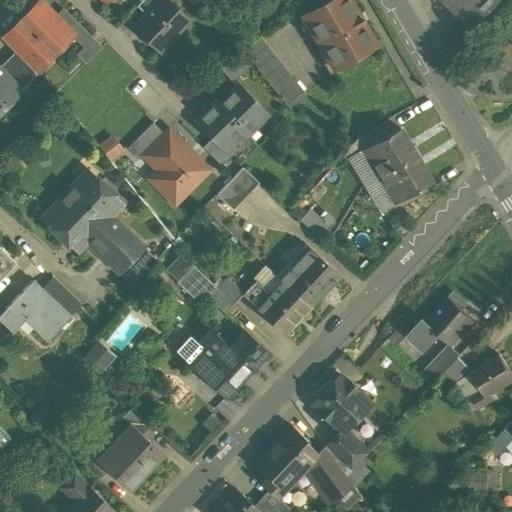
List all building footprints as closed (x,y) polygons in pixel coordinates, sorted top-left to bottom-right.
[(158,0),(145,15),(134,27),(160,51),(174,36),(170,33),(184,18),(165,0),(158,0)] [(142,0),(136,7),(145,15),(158,0),(142,0)] [(348,0),(327,0),(323,3),(324,6),(304,18),(335,70),(376,46),(348,0)] [(446,0),(472,26),(497,0),(446,0)] [(54,17),(39,2),(20,21),(51,52),(69,35),(70,34),(54,17)] [(92,39),(62,9),(54,17),(70,34),(69,35),(83,48),(92,39)] [(51,52),(20,21),(2,40),(14,53),(32,71),(51,52)] [(303,91),(260,38),(243,52),(252,63),(286,105),(303,91)] [(83,48),(76,55),(85,64),(101,48),(92,39),(83,48)] [(509,56),(496,44),(479,61),(497,79),(509,68),(503,63),(509,56)] [(243,52),(221,70),(230,81),(252,63),(243,52)] [(32,71),(14,53),(0,66),(0,72),(19,91),(36,75),(32,71)] [(0,72),(0,109),(19,91),(0,72)] [(217,105),(243,132),(245,134),(264,116),(248,100),(250,99),(237,86),(217,105)] [(303,91),(286,105),(291,111),(306,95),(303,91)] [(243,132),(217,105),(215,103),(196,121),(212,137),(224,150),(226,148),(243,132)] [(128,149),(139,159),(164,134),(153,123),(128,149)] [(378,126),(357,139),(345,151),(351,159),(358,154),(358,153),(366,148),(385,137),(378,126)] [(385,137),(366,148),(375,163),(370,166),(378,178),(379,175),(414,155),(398,129),(385,137)] [(168,130),(142,156),(157,170),(149,179),(174,204),(209,170),(168,130)] [(124,152),(112,136),(99,147),(112,163),(124,152)] [(224,150),(212,137),(202,147),(221,166),(232,155),(226,148),(224,150)] [(366,148),(358,153),(358,154),(351,159),(350,159),(382,212),(399,201),(390,187),(385,190),(378,178),(370,166),(375,163),(366,148)] [(414,155),(379,175),(378,178),(385,190),(390,187),(399,201),(430,183),(414,155)] [(258,184),(242,168),(216,195),(232,210),(258,184)] [(97,184),(90,192),(77,180),(42,217),(68,242),(76,233),(100,255),(123,230),(100,208),(110,196),(97,184)] [(303,212),(297,206),(290,213),(297,219),(303,212)] [(142,246),(123,230),(100,255),(119,272),(142,246)] [(339,276),(310,249),(297,263),(293,259),(276,278),(309,308),(339,276)] [(0,279),(14,265),(0,251),(0,279)] [(309,308),(276,278),(266,268),(242,293),(241,294),(256,308),(255,309),(283,335),(309,308)] [(242,293),(226,278),(216,288),(232,303),(241,294),(242,293)] [(216,288),(212,284),(203,294),(223,313),(232,303),(216,288)] [(5,310),(0,315),(0,321),(12,333),(24,320),(46,341),(70,315),(40,287),(34,295),(26,287),(5,310)] [(422,352),(437,336),(449,346),(472,321),(460,310),(465,305),(452,293),(425,322),(422,319),(405,336),(422,352)] [(266,354),(242,331),(227,346),(210,330),(199,343),(216,359),(240,381),(266,354)] [(216,359),(199,343),(198,344),(189,336),(176,351),(184,359),(183,360),(224,398),(240,381),(216,359)] [(82,356),(99,371),(114,356),(97,340),(82,356)] [(446,348),(421,374),(432,384),(441,375),(457,358),(446,348)] [(511,375),(500,356),(472,373),(457,358),(441,375),(453,387),(464,404),(472,399),(479,410),(495,399),(492,394),(511,381),(511,375)] [(340,377),(338,378),(332,383),(330,382),(327,381),(325,382),(323,383),(318,389),(317,392),(318,394),(320,396),(315,401),(314,403),(314,405),(315,407),(316,409),(318,410),(320,411),(322,411),(323,410),(329,415),(328,418),(329,421),(340,431),(341,432),(343,430),(369,403),(342,378),(340,377)] [(150,426),(131,408),(122,418),(133,429),(134,427),(142,435),(150,426)] [(101,463),(99,465),(107,472),(130,494),(131,492),(130,491),(163,456),(164,457),(165,456),(142,435),(134,427),(133,429),(101,463)] [(305,441),(292,427),(256,464),(268,476),(262,483),(268,489),(275,495),(281,489),(302,467),(312,457),(315,453),(304,442),(305,441)] [(368,453),(343,430),(341,432),(340,431),(324,447),(329,454),(346,477),(360,462),(368,453)] [(511,436),(505,430),(488,448),(498,457),(511,442),(511,436)] [(101,463),(90,453),(81,463),(99,480),(107,472),(99,465),(101,463)] [(346,477),(329,454),(318,463),(332,481),(324,489),(336,500),(352,485),(346,477)] [(318,463),(312,457),(302,467),(324,489),(332,481),(318,463)] [(360,462),(346,477),(352,485),(354,487),(369,472),(360,462)] [(61,511),(113,511),(114,511),(86,485),(85,487),(73,476),(61,488),(73,500),(61,511)] [(275,495),(268,489),(260,498),(275,511),(287,511),(290,510),(275,495)] [(258,511),(259,511),(237,490),(223,505),(221,502),(211,511),(258,511)]
